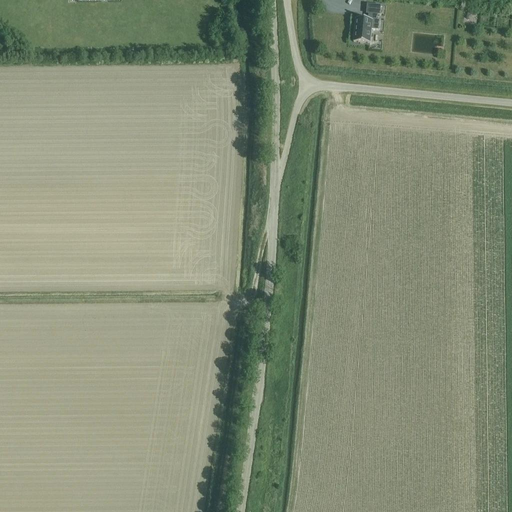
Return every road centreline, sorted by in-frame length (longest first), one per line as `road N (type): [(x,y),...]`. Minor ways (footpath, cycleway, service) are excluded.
road 1 (unclassified): [(240,511),(274,178)]
road 2 (unclassified): [(511,104),(303,84)]
road 3 (unclassified): [(274,178),(271,0)]
